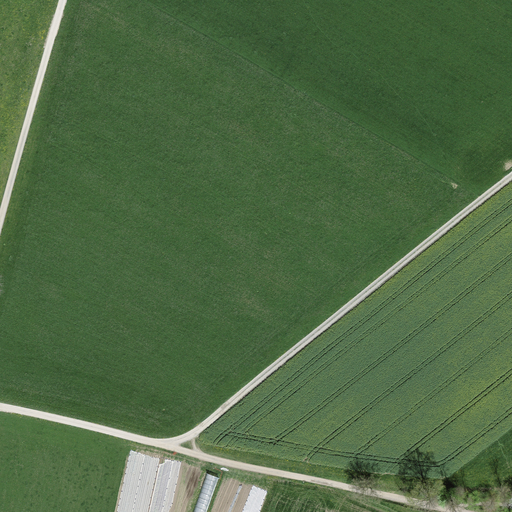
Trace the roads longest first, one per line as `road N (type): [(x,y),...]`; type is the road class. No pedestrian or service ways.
road 1 (track): [(511,175),(197,430),(160,444)]
road 2 (track): [(450,511),(160,444)]
road 3 (track): [(0,221),(61,0)]
road 4 (track): [(160,444),(0,406)]
